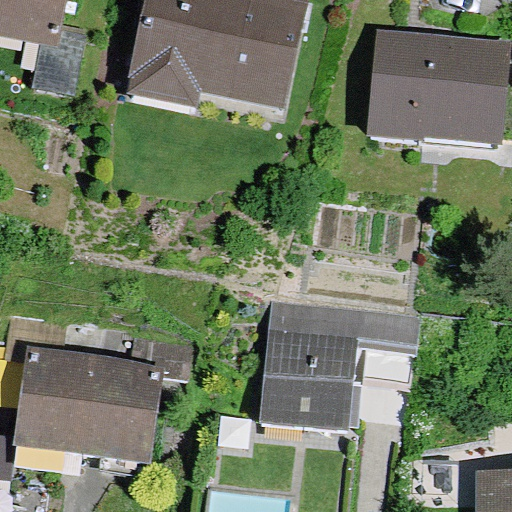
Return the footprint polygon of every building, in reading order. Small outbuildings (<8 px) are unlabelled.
[(67,0),(0,0),(0,25),(45,35),(34,91),(73,98),(84,41),(60,36),(67,0)] [(302,11),(248,0),(151,0),(134,78),(138,79),(140,68),(197,81),(195,91),(281,110),(302,11)] [(506,56),(378,46),(371,141),(421,145),(422,135),(511,141),(511,108),(502,108),(506,56)] [(418,318),(274,304),(261,430),(346,438),(352,381),(411,387),(418,318)] [(83,458),(95,369),(61,365),(67,324),(12,317),(7,351),(29,354),(17,450),(83,458)] [(95,369),(83,458),(149,467),(161,378),(188,382),(192,346),(136,338),(131,374),(95,369)] [(348,511),(351,492),(296,487),(293,511),(348,511)] [(511,511),(511,487),(488,487),(488,511),(511,511)]
